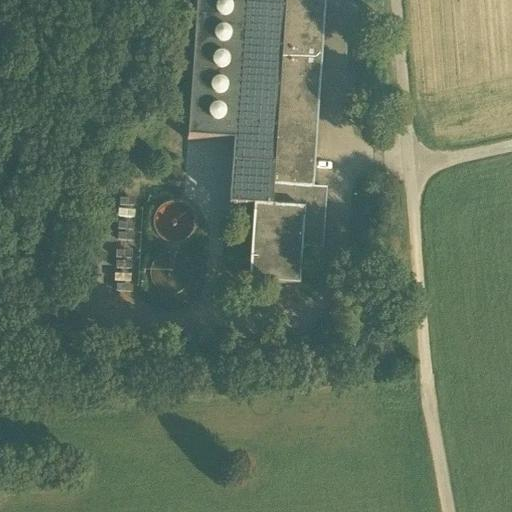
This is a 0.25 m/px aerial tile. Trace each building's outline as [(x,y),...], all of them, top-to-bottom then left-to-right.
[(230,166),(273,169),(284,0),(194,0),(185,142),(231,145),(230,166)] [(324,1),(301,0),(284,0),(273,169),(272,189),(312,191),(324,1)] [(325,192),(312,191),(272,189),(273,169),(230,166),(227,208),(252,210),(247,286),(297,289),(300,251),(321,253),(325,192)] [(153,232),(162,244),(179,245),(191,234),(191,219),(181,207),(167,206),(154,216),(153,232)] [(150,281),(160,293),(177,295),(188,283),(189,268),(178,257),(164,256),(152,266),(150,281)]
